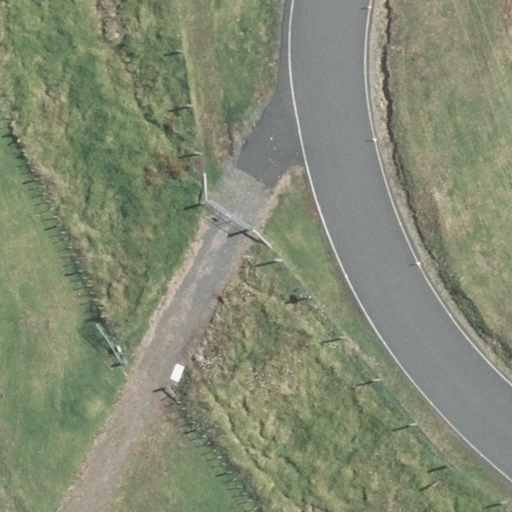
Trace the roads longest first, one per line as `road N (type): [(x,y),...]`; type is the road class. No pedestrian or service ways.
road 1 (track): [(322,76),(252,166),(55,511)]
road 2 (unclassified): [(511,433),(415,328),(358,209),(332,144),(322,76),(332,0)]
